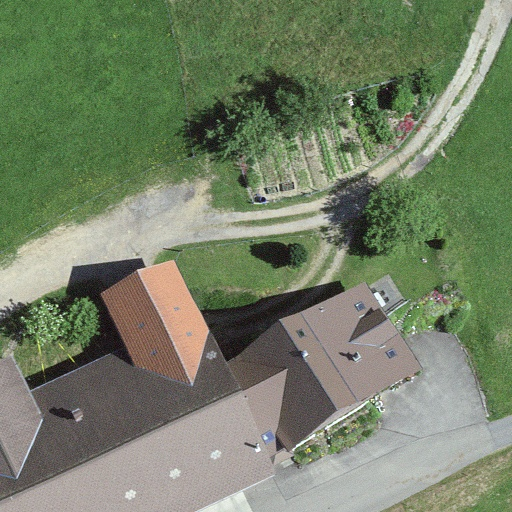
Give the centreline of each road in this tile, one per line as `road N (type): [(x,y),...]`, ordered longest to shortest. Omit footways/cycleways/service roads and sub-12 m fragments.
road 1 (track): [(498,0),(492,33),(432,153),(313,217),(151,232),(0,299)]
road 2 (unclassified): [(322,511),(495,440)]
